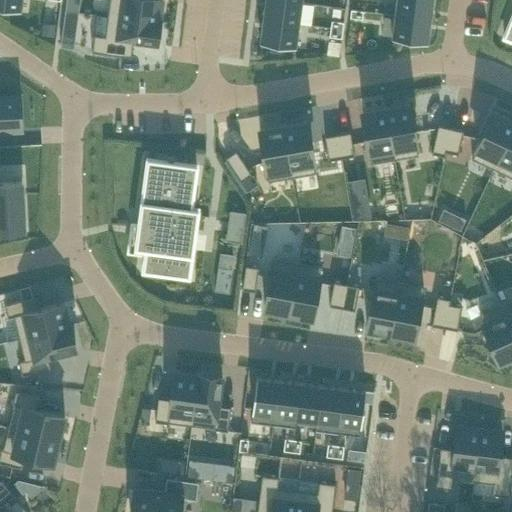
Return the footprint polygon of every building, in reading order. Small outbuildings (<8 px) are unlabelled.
[(0,0),(0,6),(22,9),(22,0),(0,0)] [(109,0),(108,15),(160,22),(163,0),(162,0),(109,0)] [(299,24),(302,2),(284,0),(266,0),(264,19),(299,24)] [(431,19),(433,0),(396,0),(395,15),(431,19)] [(351,9),(350,17),(363,18),(364,10),(351,9)] [(94,34),(92,51),(132,56),(133,41),(157,44),(160,22),(108,15),(105,35),(94,34)] [(428,42),(431,19),(395,15),(392,37),(428,42)] [(296,46),(299,24),(264,19),(261,42),(296,46)] [(332,20),(331,28),(343,29),(344,21),(332,20)] [(331,28),(330,36),(342,37),(343,29),(331,28)] [(62,36),(61,45),(73,46),(74,37),(62,36)] [(0,129),(21,129),(20,96),(0,97),(0,129)] [(409,102),(386,106),(395,158),(418,154),(409,102)] [(386,106),(362,111),(371,162),(395,158),(386,106)] [(511,117),(494,110),(472,158),(494,168),(511,131),(511,117)] [(307,120),(283,124),(292,176),(316,172),(307,120)] [(283,124),(260,128),(269,180),(292,176),(283,124)] [(440,125),(434,148),(446,151),(451,128),(440,125)] [(451,128),(446,151),(458,154),(463,130),(451,128)] [(511,131),(494,168),(511,176),(511,131)] [(350,132),(338,134),(342,158),(353,156),(350,132)] [(338,134),(326,136),(330,160),(342,158),(338,134)] [(235,151),(225,157),(241,181),(252,174),(235,151)] [(189,275),(198,208),(191,207),(197,164),(148,158),(139,224),(149,226),(144,269),(189,275)] [(0,228),(24,228),(22,180),(0,181),(0,228)] [(369,234),(375,206),(359,203),(353,231),(369,234)] [(231,211),(227,239),(241,241),(245,213),(231,211)] [(417,211),(414,233),(435,236),(438,214),(417,211)] [(275,257),(265,308),(288,313),(299,261),(298,261),(275,257)] [(299,261),(288,313),(312,317),(321,266),(299,261)] [(246,265),(243,289),(255,291),(258,266),(246,265)] [(377,276),(367,328),(391,334),(400,281),(377,276)] [(335,281),(331,305),(343,307),(347,284),(335,281)] [(400,281),(391,334),(415,338),(424,285),(400,281)] [(347,284),(343,307),(354,309),(359,286),(347,284)] [(33,297),(5,303),(8,317),(14,316),(19,338),(71,324),(65,301),(36,308),(33,297)] [(511,299),(502,304),(511,328),(511,299)] [(438,301),(433,325),(445,327),(449,303),(438,301)] [(449,303),(445,327),(457,330),(461,305),(449,303)] [(511,328),(502,304),(480,313),(500,362),(511,356),(511,328)] [(71,324),(19,338),(25,360),(19,361),(22,375),(50,368),(47,356),(76,348),(71,324)] [(158,397),(155,421),(169,423),(170,421),(192,424),(199,372),(175,369),(171,399),(158,397)] [(199,372),(192,424),(214,427),(214,428),(228,430),(231,406),(218,404),(222,375),(199,372)] [(257,376),(251,421),(273,423),(279,378),(257,376)] [(279,378),(273,423),(294,426),(300,381),(279,378)] [(300,381),(294,426),(296,426),(296,422),(316,424),(315,429),(316,429),(322,384),(300,381)] [(322,384),(316,429),(338,432),(343,387),(322,384)] [(343,387),(338,432),(360,435),(366,390),(343,387)] [(14,404),(8,426),(59,439),(65,416),(36,408),(39,396),(16,390),(12,404),(14,404)] [(440,446),(435,486),(452,488),(453,477),(474,480),(480,428),(458,425),(455,448),(440,446)] [(2,448),(0,455),(0,461),(22,467),(25,455),(54,462),(59,439),(8,426),(3,448),(2,448)] [(480,428),(474,480),(494,483),(492,493),(509,495),(511,473),(511,456),(499,454),(502,431),(480,428)] [(285,437),(284,449),(292,451),(293,438),(285,437)] [(240,438),(239,450),(247,451),(249,439),(240,438)] [(293,438),(292,451),(300,452),(301,439),(293,438)] [(328,443),(326,455),(335,456),(336,444),(328,443)] [(336,444),(335,456),(343,457),(344,445),(336,444)] [(347,458),(365,460),(366,450),(348,448),(347,458)] [(288,464),(290,476),(310,472),(308,460),(288,464)] [(262,474),(256,511),(294,511),(298,489),(277,487),(279,476),(262,474)] [(0,511),(23,511),(27,509),(1,479),(0,479),(0,511)] [(298,489),(294,511),(332,511),(336,483),(319,481),(318,492),(298,489)] [(156,511),(143,499),(130,511),(156,511)]
